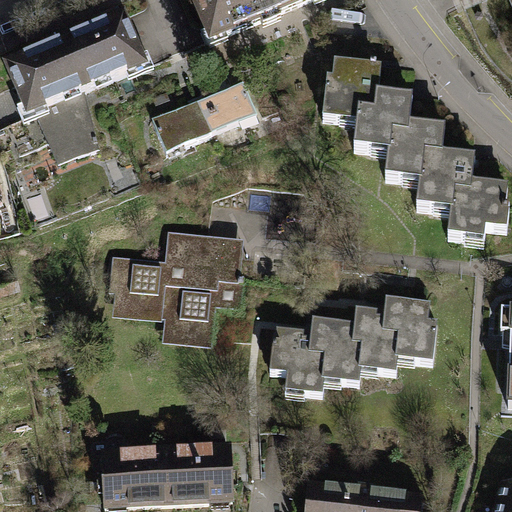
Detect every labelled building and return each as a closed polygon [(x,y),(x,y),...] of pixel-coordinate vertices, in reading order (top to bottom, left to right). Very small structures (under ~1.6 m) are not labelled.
[(187,0),(206,45),(313,0),(187,0)] [(125,22),(3,73),(29,135),(41,130),(58,170),(101,152),(83,109),(150,81),(125,22)] [(325,134),(356,136),(357,118),(378,120),(380,101),(383,73),(331,69),(325,134)] [(244,93),(199,111),(213,145),(258,126),(244,93)] [(413,104),(380,101),(378,120),(357,118),(356,136),(353,164),(387,167),(385,195),(418,198),(421,162),(443,164),(445,137),(410,134),(413,104)] [(167,164),(213,145),(199,111),(153,130),(167,164)] [(475,167),(443,164),(421,162),(418,198),(416,224),(452,227),(450,251),(485,254),(486,240),(508,242),(511,198),(511,195),(472,192),(475,167)] [(118,163),(68,173),(72,195),(123,184),(118,163)] [(244,243),(168,236),(165,266),(113,261),(110,296),(119,297),(117,317),(169,322),(167,343),(212,347),(215,311),(241,313),(244,281),(240,281),(241,266),(244,243)] [(356,318),(355,331),(353,354),(364,356),(361,383),(397,387),(398,370),(434,374),(440,312),(387,306),(385,321),(356,318)] [(360,395),(361,383),(364,356),(353,354),(355,331),(313,327),(312,341),(275,337),(271,382),(288,384),(286,403),(324,407),(325,391),(360,395)] [(229,442),(97,449),(100,511),(153,511),(232,508),(229,442)] [(511,511),(511,485),(500,486),(494,511),(511,511)] [(415,511),(417,503),(305,490),(303,511),(415,511)]
